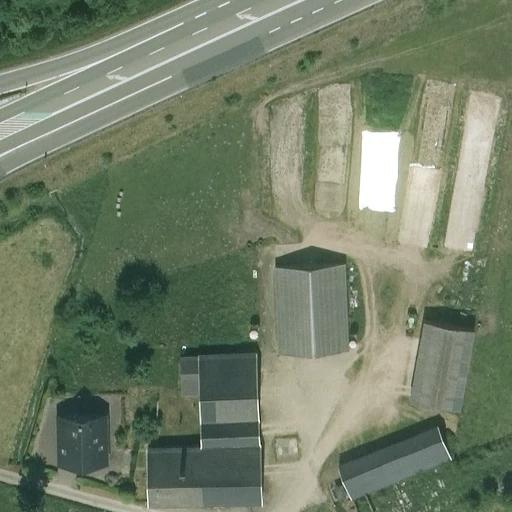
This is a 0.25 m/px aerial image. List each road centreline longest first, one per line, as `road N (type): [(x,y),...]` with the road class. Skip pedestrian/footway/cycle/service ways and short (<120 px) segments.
road 1 (trunk): [(216,15),(0,114)]
road 2 (trunk): [(216,15),(0,77)]
road 3 (trunk): [(0,164),(193,58)]
road 4 (trunk): [(0,147),(193,58)]
road 5 (trunk): [(193,58),(320,0)]
